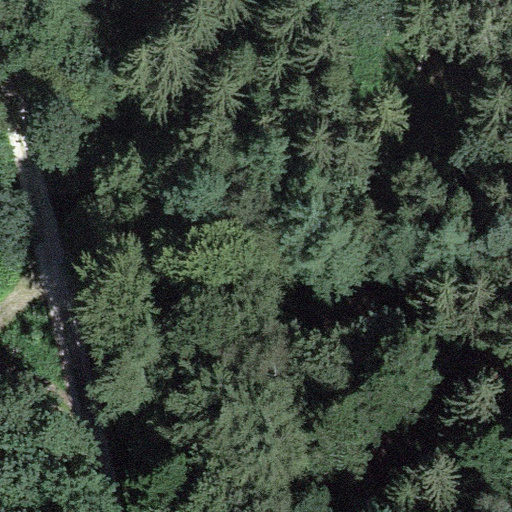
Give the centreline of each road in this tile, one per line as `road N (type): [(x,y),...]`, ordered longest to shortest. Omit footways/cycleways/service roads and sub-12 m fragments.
road 1 (track): [(110,511),(0,52)]
road 2 (track): [(291,0),(50,268),(0,312)]
